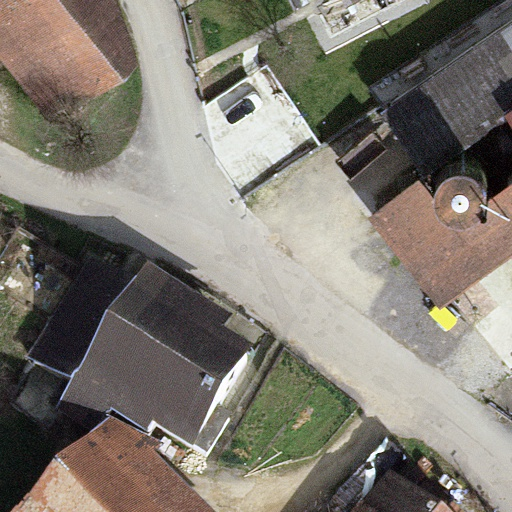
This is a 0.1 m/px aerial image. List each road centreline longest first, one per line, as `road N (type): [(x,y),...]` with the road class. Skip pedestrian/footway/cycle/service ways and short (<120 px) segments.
road 1 (residential): [(176,249),(278,297),(511,473)]
road 2 (residential): [(176,249),(156,53),(139,0)]
road 3 (residential): [(0,173),(176,249)]
